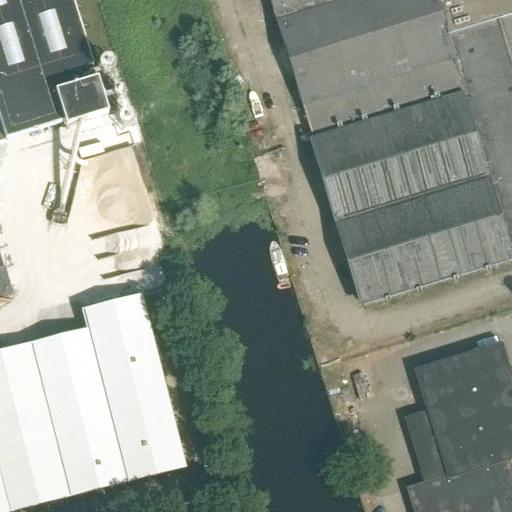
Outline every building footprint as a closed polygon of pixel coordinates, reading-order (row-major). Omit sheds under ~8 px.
[(0,0),(0,142),(48,128),(51,135),(93,122),(92,118),(105,114),(70,0),(0,0)] [(508,262),(511,260),(511,0),(268,0),(302,110),(303,109),(363,306),(508,262)] [(0,300),(13,297),(0,254),(0,300)] [(0,511),(11,511),(68,498),(186,468),(143,298),(83,313),(88,333),(30,347),(0,354),(0,511)] [(511,511),(511,479),(506,461),(511,459),(511,396),(510,389),(511,388),(511,385),(500,347),(415,373),(427,414),(405,421),(426,486),(408,491),(414,511),(511,511)]
